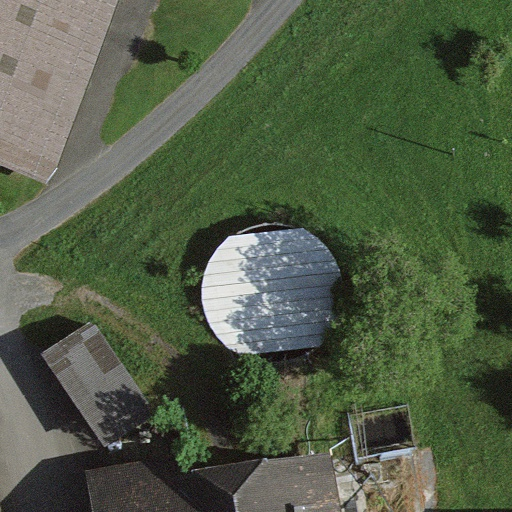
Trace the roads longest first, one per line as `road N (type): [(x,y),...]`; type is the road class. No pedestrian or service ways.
road 1 (unclassified): [(0,235),(61,202),(135,146),(287,0)]
road 2 (unclassified): [(0,346),(25,405),(47,511)]
